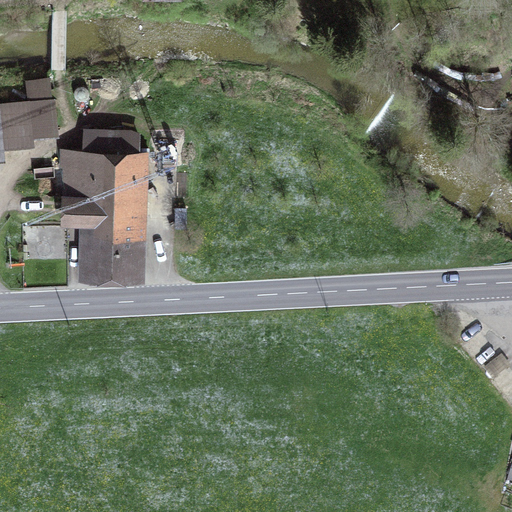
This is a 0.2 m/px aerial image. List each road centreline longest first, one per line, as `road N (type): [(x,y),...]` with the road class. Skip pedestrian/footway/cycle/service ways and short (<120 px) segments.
road 1 (secondary): [(0,308),(511,283)]
road 2 (unknown): [(0,163),(60,135),(57,47)]
